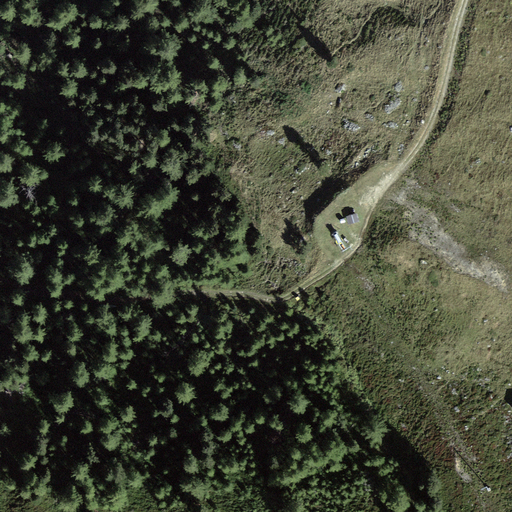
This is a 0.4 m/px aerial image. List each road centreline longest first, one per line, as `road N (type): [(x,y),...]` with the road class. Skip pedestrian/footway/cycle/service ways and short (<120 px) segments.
road 1 (track): [(374,191),(354,249),(280,301),(186,293),(84,300),(0,283)]
road 2 (track): [(473,0),(435,102),(374,191),(323,216)]
